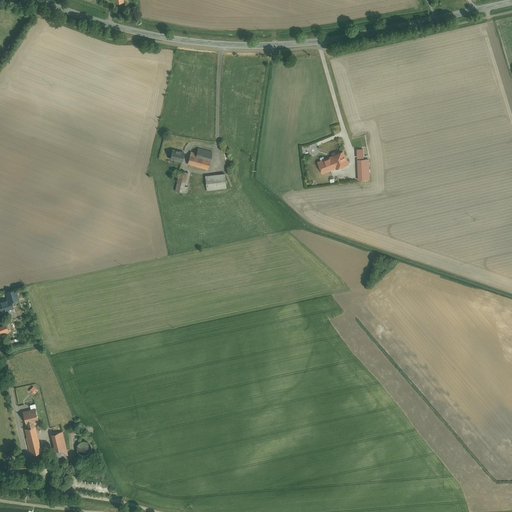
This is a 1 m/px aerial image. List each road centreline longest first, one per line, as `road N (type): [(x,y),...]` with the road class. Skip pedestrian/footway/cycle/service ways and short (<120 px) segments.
road 1 (tertiary): [(33,0),(189,43),(255,46),(372,33),(511,2)]
road 2 (residential): [(29,468),(0,352)]
